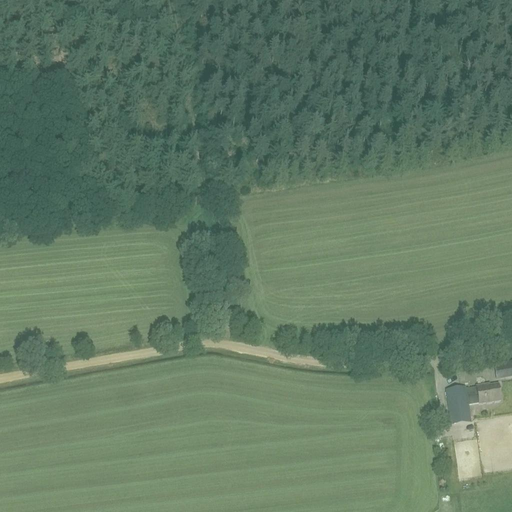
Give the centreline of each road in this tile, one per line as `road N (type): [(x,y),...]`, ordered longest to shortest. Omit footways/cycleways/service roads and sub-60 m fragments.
road 1 (track): [(408,362),(303,360),(202,343),(0,379)]
road 2 (track): [(172,0),(189,48),(201,181),(234,346)]
road 3 (track): [(430,0),(470,148)]
